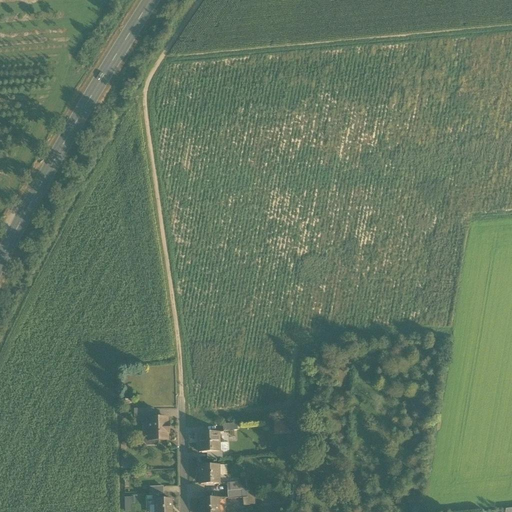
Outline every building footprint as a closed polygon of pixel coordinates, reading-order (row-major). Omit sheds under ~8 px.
[(158,438),(158,441),(167,440),(166,433),(168,431),(168,426),(166,424),(166,419),(150,419),(148,419),(148,438),(158,438)] [(274,423),(274,433),(285,433),(285,422),(274,423)] [(222,425),(223,432),(237,430),(236,424),(222,425)] [(218,452),(218,451),(218,444),(218,435),(209,435),(209,433),(199,433),(199,453),(206,453),(218,452)] [(297,435),(286,436),(286,445),(298,444),(297,435)] [(124,460),(124,470),(135,469),(135,460),(124,460)] [(200,466),(200,485),(218,484),(218,476),(218,465),(200,466)] [(226,465),(218,465),(218,476),(226,476),(226,465)] [(226,484),(227,492),(240,490),(240,483),(226,484)] [(254,489),(246,490),(240,490),(241,498),(242,498),(250,498),(250,506),(255,506),(254,489)] [(241,498),(240,490),(227,492),(227,499),(241,498)] [(124,498),(124,511),(128,511),(131,511),(131,504),(134,504),(133,498),(124,498)] [(201,499),(201,511),(217,511),(217,499),(201,499)] [(155,506),(155,511),(171,511),(171,500),(155,500),(155,506)]
